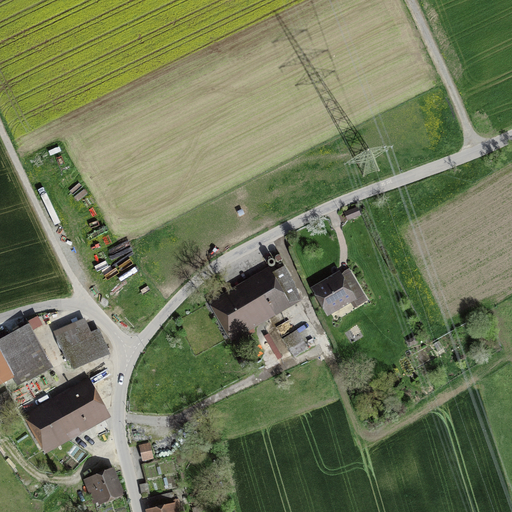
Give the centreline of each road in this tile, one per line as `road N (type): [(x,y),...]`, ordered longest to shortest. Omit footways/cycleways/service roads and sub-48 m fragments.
road 1 (tertiary): [(139,511),(119,431),(124,370),(192,284),(232,254),(330,207),(511,135)]
road 2 (track): [(511,353),(381,433),(364,433),(353,417),(329,354)]
road 3 (track): [(0,129),(87,303)]
road 4 (track): [(467,156),(463,117),(410,0)]
road 5 (track): [(0,317),(55,302),(87,303),(133,353)]
road 6 (track): [(329,354),(278,232)]
